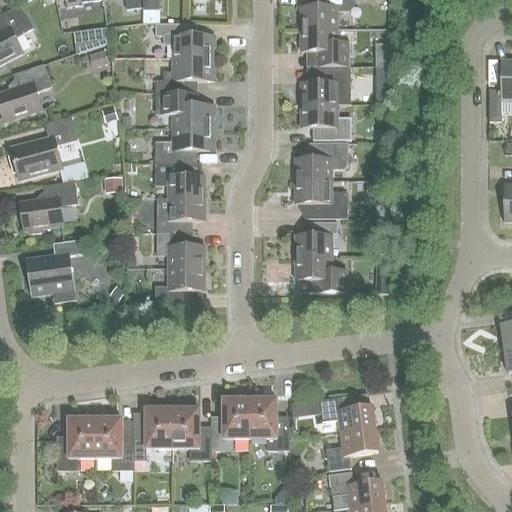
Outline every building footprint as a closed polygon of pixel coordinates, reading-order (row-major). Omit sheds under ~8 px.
[(102,0),(64,0),(67,10),(82,8),(82,6),(103,3),(102,0)] [(124,0),(127,12),(141,11),(139,0),(124,0)] [(143,0),(143,13),(159,13),(158,0),(143,0)] [(301,9),(301,33),(337,33),(337,15),(350,15),(356,6),(347,0),(312,0),(313,9),(301,9)] [(33,31),(21,7),(0,18),(0,67),(23,56),(15,41),(33,31)] [(173,48),(173,62),(215,62),(215,39),(188,39),(188,27),(155,27),(155,39),(163,39),(163,48),(173,48)] [(92,32),(94,50),(108,45),(107,30),(92,32)] [(349,70),(349,45),(337,45),(337,33),(301,33),(301,55),(318,55),(318,71),(349,70)] [(109,67),(105,53),(89,58),(93,72),(109,67)] [(155,84),(155,97),(188,97),(188,84),(215,84),(215,62),(173,62),(173,75),(163,75),(163,84),(155,84)] [(501,104),(511,104),(511,63),(501,63),(501,93),(489,93),(489,125),(501,125),(501,104)] [(44,67),(17,76),(22,90),(0,97),(0,112),(4,125),(42,113),(36,95),(52,90),(44,67)] [(301,85),(301,108),(338,108),(338,95),(346,95),(350,91),(349,70),(318,71),(313,71),(313,85),(301,85)] [(376,92),(376,108),(389,108),(389,92),(376,92)] [(155,97),(155,118),(173,118),(173,132),(215,132),(215,109),(188,109),(188,97),(155,97)] [(118,122),(114,107),(101,112),(105,126),(118,122)] [(338,121),(338,108),(301,108),(301,131),(313,131),(313,143),(352,143),(352,121),(338,121)] [(11,152),(19,183),(62,172),(56,149),(78,143),(72,120),(45,127),(49,142),(11,152)] [(123,120),(123,131),(131,131),(131,120),(123,120)] [(215,132),(173,132),(173,145),(155,145),(155,166),(156,166),(188,166),(188,154),(215,154),(215,132)] [(377,134),(377,146),(390,146),(390,134),(377,134)] [(412,147),(412,136),(401,136),(401,147),(412,147)] [(312,146),(312,161),(295,161),(295,184),(332,184),(332,172),(344,172),(348,168),(348,146),(312,146)] [(390,148),(380,148),(380,160),(389,160),(390,148)] [(156,166),(156,189),(168,189),(168,202),(205,202),(205,178),(188,178),(188,166),(156,166)] [(136,175),(135,167),(127,167),(127,175),(136,175)] [(123,195),(122,179),(104,180),(105,196),(123,195)] [(20,206),(24,234),(28,233),(28,236),(44,234),(44,231),(63,228),(61,210),(78,207),(75,184),(43,189),(43,190),(48,189),(49,202),(20,206)] [(295,207),(307,207),(307,222),(348,222),(348,197),(346,195),(332,195),(332,184),(295,184),(295,207)] [(389,205),(389,185),(374,185),(374,205),(389,205)] [(168,224),(157,224),(157,236),(193,236),(193,224),(205,224),(205,202),(168,202),(168,224)] [(295,237),(295,260),(332,260),(332,238),(337,238),(337,225),(307,225),(307,237),(295,237)] [(193,236),(157,236),(157,259),(168,259),(168,272),(205,272),(205,248),(193,248),(193,236)] [(83,257),(81,243),(53,247),(55,261),(28,264),(33,297),(52,295),(53,306),(75,304),(68,259),(83,257)] [(390,258),(390,243),(375,243),(375,258),(390,258)] [(127,258),(127,270),(136,270),(136,258),(127,258)] [(308,296),(337,296),(347,296),(347,278),(342,273),(332,273),(332,260),(295,260),(295,283),(308,283),(308,296)] [(389,278),(389,264),(379,264),(379,278),(389,278)] [(202,307),(202,306),(188,306),(188,294),(205,294),(205,272),(168,272),(168,289),(155,289),(155,307),(202,307)] [(117,289),(110,298),(118,304),(125,295),(117,289)] [(511,327),(503,329),(502,328),(501,328),(504,352),(511,351),(511,327)] [(339,423),(340,436),(375,432),(372,409),(343,413),(342,400),(319,403),(322,425),(339,423)] [(233,442),(250,442),(250,402),(223,402),(223,424),(211,424),(211,434),(211,454),(233,454),(233,442)] [(250,402),(250,442),(267,442),(267,454),(289,454),(288,424),(276,424),(276,402),(250,402)] [(321,414),(319,403),(309,405),(310,416),(321,414)] [(172,452),(172,412),(146,412),(146,434),(133,434),(133,444),(134,444),(134,464),(146,464),(146,452),(172,452)] [(190,464),(211,464),(211,454),(211,434),(199,434),(199,412),(172,412),(172,452),(190,452),(190,464)] [(95,462),(95,422),(68,422),(68,444),(56,444),(56,474),(78,474),(78,462),(95,462)] [(95,422),(95,462),(112,462),(112,474),(134,474),(134,464),(134,444),(133,444),(122,444),(122,422),(95,422)] [(378,455),(375,432),(340,436),(342,450),(325,452),(328,474),(351,471),(349,459),(378,455)] [(343,511),(350,511),(385,506),(382,483),(353,487),(351,474),(329,477),(333,511),(343,511)] [(64,497),(52,497),(52,507),(64,507),(64,497)] [(292,511),(301,511),(301,499),(292,499),(292,511)]
